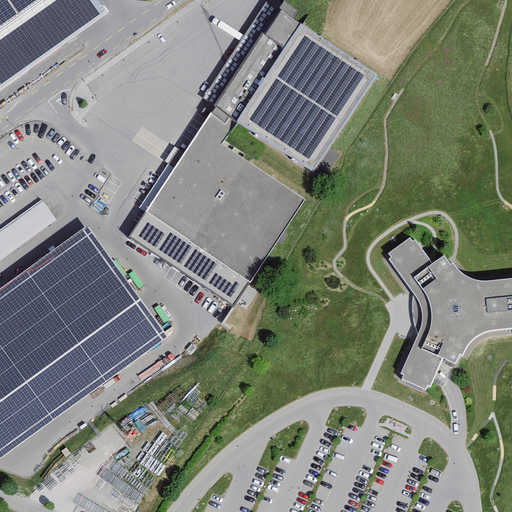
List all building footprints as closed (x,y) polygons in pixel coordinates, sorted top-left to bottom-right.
[(0,0),(0,88),(109,11),(101,0),(0,0)] [(146,212),(252,279),(305,195),(224,145),(239,122),(317,171),(378,74),(276,9),(146,212)] [(0,257),(58,218),(44,198),(0,228),(0,257)] [(83,228),(0,288),(0,458),(169,336),(87,225),(83,228)] [(429,390),(446,357),(460,363),(463,357),(470,359),(478,343),(491,337),(511,334),(511,275),(490,279),(477,278),(466,273),(448,254),(435,261),(413,236),(388,255),(419,297),(423,307),(423,322),(417,341),(401,376),(429,390)]
